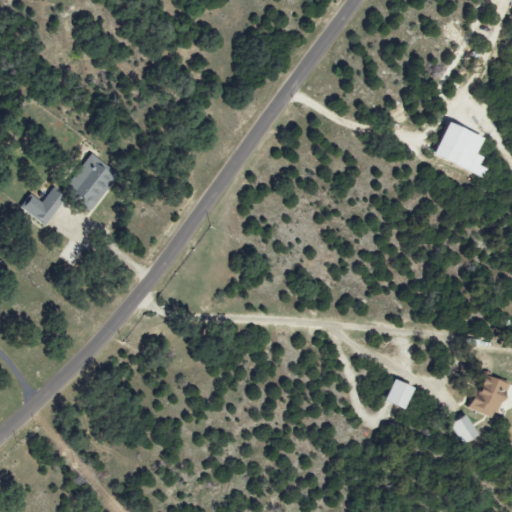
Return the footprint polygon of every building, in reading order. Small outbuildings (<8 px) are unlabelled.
[(471,154),(478,138),(440,124),(428,158),(481,177),(484,169),(476,166),(480,157),(471,154)] [(59,192),(86,212),(107,183),(102,179),(108,170),(86,154),(59,192)] [(26,194),(17,209),(43,225),(61,198),(47,189),(39,202),(26,194)] [(490,419),(503,384),(476,375),(464,409),(490,419)] [(378,402),(399,410),(407,387),(386,380),(378,402)] [(446,424),(458,445),(476,435),(463,413),(446,424)]
